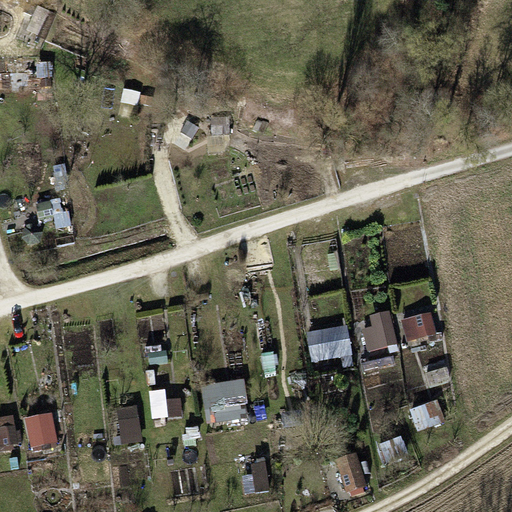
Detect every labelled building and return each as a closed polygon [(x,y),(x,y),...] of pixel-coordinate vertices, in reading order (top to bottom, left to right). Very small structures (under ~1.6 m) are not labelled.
[(39,56),(0,56),(0,90),(40,89),(39,56)] [(368,318),(376,353),(403,347),(394,312),(368,318)] [(413,344),(443,336),(436,312),(406,321),(413,344)] [(317,366),(358,356),(351,325),(310,334),(317,366)] [(208,386),(210,423),(252,421),(250,384),(208,386)] [(156,420),(171,419),(170,392),(155,393),(156,420)] [(438,418),(441,417),(437,405),(417,412),(423,430),(440,425),(438,418)] [(120,411),(125,447),(147,444),(142,408),(120,411)] [(29,420),(35,450),(63,444),(56,414),(29,420)] [(19,417),(0,419),(0,453),(25,449),(19,417)] [(218,456),(275,452),(273,428),(217,432),(218,456)] [(252,467),(259,493),(276,489),(268,463),(252,467)]
